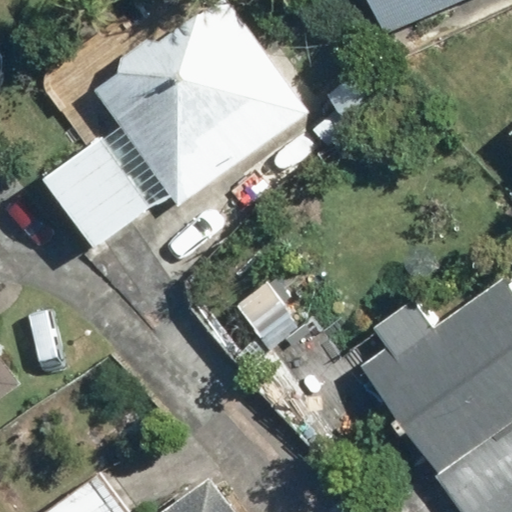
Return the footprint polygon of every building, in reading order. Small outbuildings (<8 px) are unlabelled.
[(56,174),(107,249),(315,108),(241,0),(206,0),(196,7),(191,0),(153,0),(43,75),(94,149),(56,174)] [(375,0),(390,33),(469,0),(375,0)] [(445,476),(511,428),(511,275),(510,273),(441,321),(424,297),(379,329),(391,347),(366,365),(445,476)] [(0,403),(27,383),(0,347),(0,403)] [(511,511),(511,428),(445,476),(469,511),(511,511)] [(131,511),(105,472),(43,511),(244,511),(216,470),(153,511),(131,511)]
